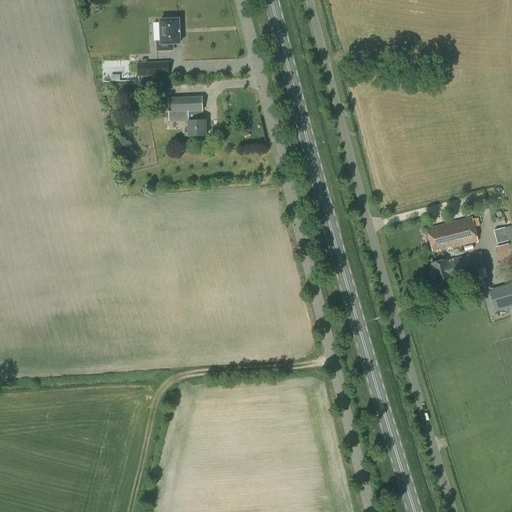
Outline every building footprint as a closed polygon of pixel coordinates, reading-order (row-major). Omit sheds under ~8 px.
[(174,52),(173,44),(180,44),(179,20),(160,20),(161,41),(156,42),(156,52),(174,52)] [(138,77),(157,76),(157,63),(137,64),(138,77)] [(169,122),(188,122),(189,137),(206,136),(205,121),(202,121),(202,112),(188,112),(187,97),(168,98),(169,122)] [(433,253),(443,251),(452,248),(478,242),(476,236),(473,223),(472,218),(426,229),(427,234),(431,248),(433,253)] [(503,228),(494,231),(497,244),(507,241),(508,241),(505,228),(503,228)] [(500,268),(511,265),(511,264),(507,244),(495,247),(500,268)] [(485,271),(481,253),(447,261),(446,259),(432,263),(437,284),(451,281),(451,279),(485,271)] [(511,283),(489,290),(495,312),(511,307),(511,283)]
